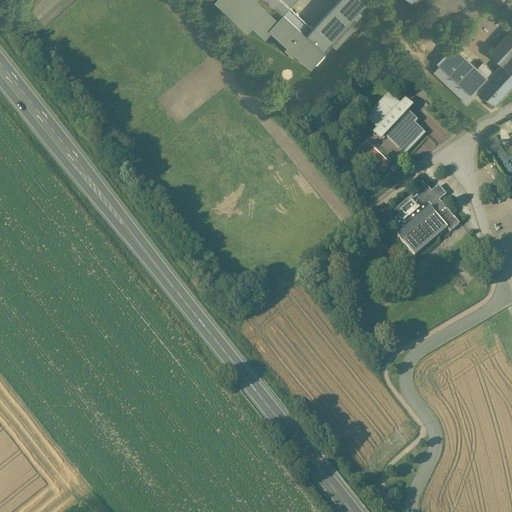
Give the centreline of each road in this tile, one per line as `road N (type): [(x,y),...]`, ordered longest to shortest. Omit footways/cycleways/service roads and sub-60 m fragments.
road 1 (primary): [(0,68),(351,511)]
road 2 (residential): [(447,147),(475,197),(506,300),(414,353),(407,365),(407,393),(436,443),(410,511)]
